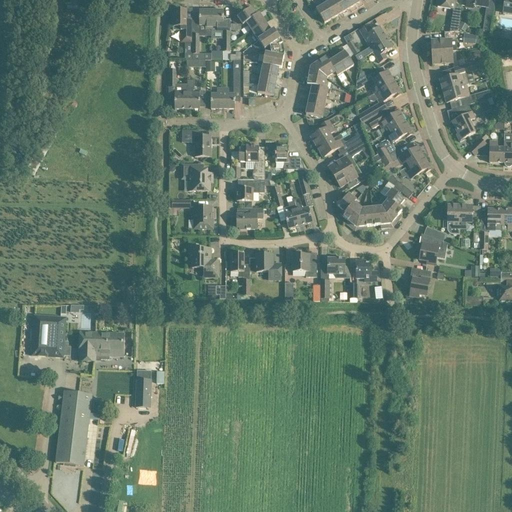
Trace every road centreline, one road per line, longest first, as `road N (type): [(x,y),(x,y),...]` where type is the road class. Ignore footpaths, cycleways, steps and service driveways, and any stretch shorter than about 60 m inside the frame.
road 1 (residential): [(334,232),(287,244),(221,246),(223,123)]
road 2 (residential): [(416,5),(412,60),(436,142),(453,167)]
road 3 (residential): [(334,232),(317,175),(283,115)]
